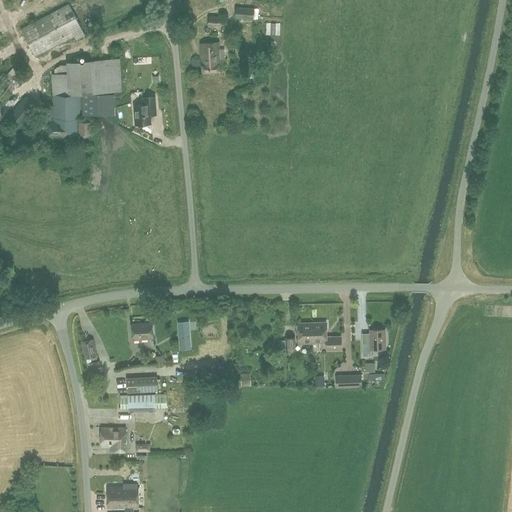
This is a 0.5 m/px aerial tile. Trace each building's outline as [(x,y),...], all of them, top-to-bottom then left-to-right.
[(76,39),(85,35),(69,4),(21,29),(35,55),(74,35),(76,39)] [(235,17),(253,19),(253,18),(258,18),(259,9),(254,8),(236,6),(235,17)] [(92,17),(94,24),(115,19),(113,12),(92,17)] [(208,26),(219,27),(220,17),(209,16),(208,26)] [(266,23),(265,34),(275,34),(275,28),(277,28),(277,23),(266,23)] [(201,58),(219,57),(218,42),(200,43),(201,58)] [(219,57),(201,58),(202,73),(220,71),(219,57)] [(48,121),(48,135),(56,135),(61,135),(61,137),(67,136),(67,135),(83,135),(83,137),(88,137),(88,135),(90,135),(90,122),(82,122),(78,122),(78,100),(79,100),(79,92),(121,90),(120,58),(67,61),(67,64),(60,64),(54,69),(54,73),(52,73),(53,99),(52,121),(48,121)] [(16,84),(23,76),(11,65),(4,73),(16,84)] [(82,114),(115,114),(115,94),(82,94),(82,114)] [(25,96),(7,117),(20,127),(30,115),(31,116),(36,110),(35,110),(38,107),(25,96)] [(143,97),(144,104),(134,105),(135,125),(150,123),(149,109),(155,109),(154,96),(143,97)] [(19,146),(16,130),(7,131),(10,148),(19,146)] [(189,321),(179,322),(181,349),(191,348),(189,321)] [(154,338),(152,323),(131,324),(133,340),(154,338)] [(312,343),(312,323),(298,323),(298,343),(312,343)] [(326,323),(312,323),(312,343),(326,343),(326,350),(341,349),(341,337),(326,337),(326,323)] [(385,349),(385,329),(370,329),(370,342),(362,342),(363,356),(371,356),(371,349),(385,349)] [(295,350),(294,338),(286,338),(287,351),(295,350)] [(93,340),(82,342),(85,359),(90,357),(91,360),(97,359),(96,356),(93,340)] [(97,344),(99,350),(108,347),(106,342),(97,344)] [(163,366),(163,355),(155,356),(155,367),(163,366)] [(102,375),(99,360),(86,363),(91,385),(102,383),(100,376),(102,375)] [(374,363),(365,363),(365,372),(374,371),(374,363)] [(210,381),(221,381),(221,370),(210,370),(210,381)] [(191,372),(190,384),(198,384),(199,373),(191,372)] [(336,388),(360,387),(360,375),(335,376),(336,388)] [(158,390),(157,377),(126,379),(127,392),(158,390)] [(167,393),(120,395),(120,408),(128,408),(128,411),(155,410),(155,408),(167,407),(167,393)] [(125,451),(125,428),(100,427),(100,447),(110,447),(110,451),(125,451)] [(136,451),(150,451),(150,443),(136,443),(136,451)] [(133,511),(133,510),(139,510),(138,484),(107,485),(108,510),(125,510),(124,511),(133,511)]
